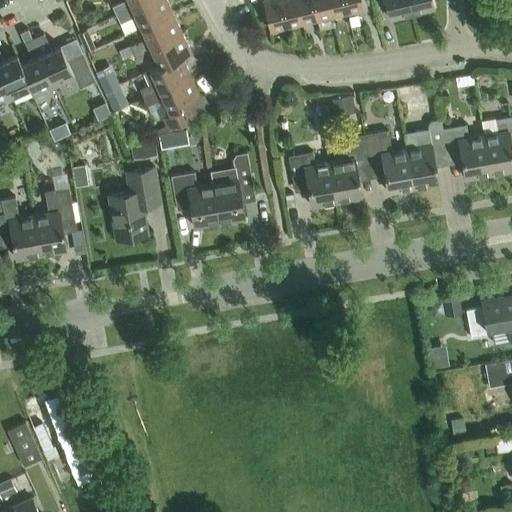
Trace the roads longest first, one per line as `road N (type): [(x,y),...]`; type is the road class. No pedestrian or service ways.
road 1 (residential): [(511,240),(0,331)]
road 2 (residential): [(457,49),(283,66),(245,49),(212,0)]
